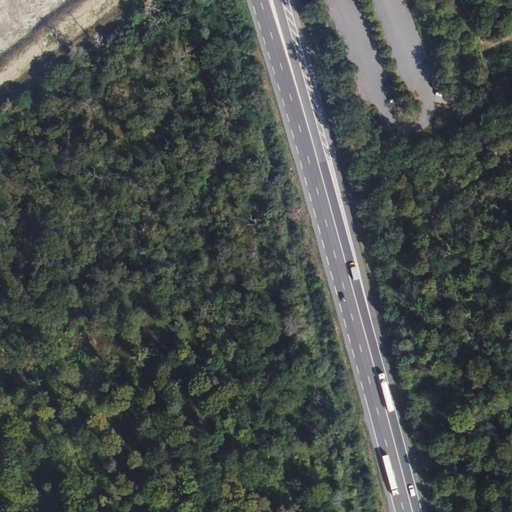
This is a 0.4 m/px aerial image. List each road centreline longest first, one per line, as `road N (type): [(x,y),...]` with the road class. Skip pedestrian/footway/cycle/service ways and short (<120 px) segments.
road 1 (primary): [(260,0),(351,282)]
road 2 (primary): [(351,282),(277,0)]
road 3 (primary): [(411,511),(351,282)]
